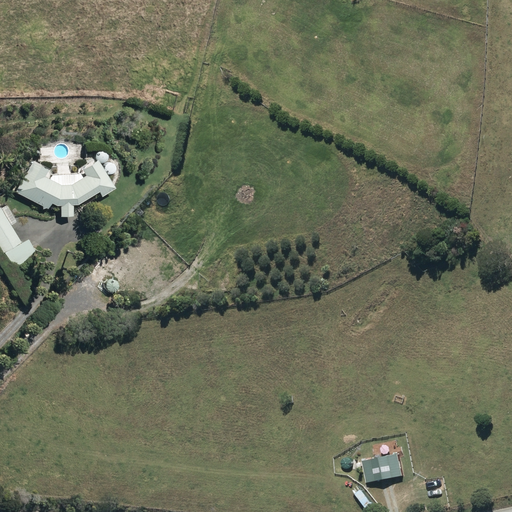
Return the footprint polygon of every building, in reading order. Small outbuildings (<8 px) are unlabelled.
[(56,165),(56,185),(46,178),(50,172),(29,159),(13,190),(43,208),(48,200),(58,206),(58,217),(70,217),(71,204),(77,204),(94,191),(100,198),(114,188),(93,159),(79,169),(83,174),(69,185),(67,165),(56,165)] [(0,206),(0,249),(2,253),(20,243),(0,206)] [(120,248),(98,272),(106,280),(112,274),(124,286),(141,268),(120,248)] [(235,275),(217,274),(216,292),(229,293),(230,285),(234,285),(235,275)] [(364,463),(367,485),(406,480),(401,441),(374,445),(376,461),(364,463)]
